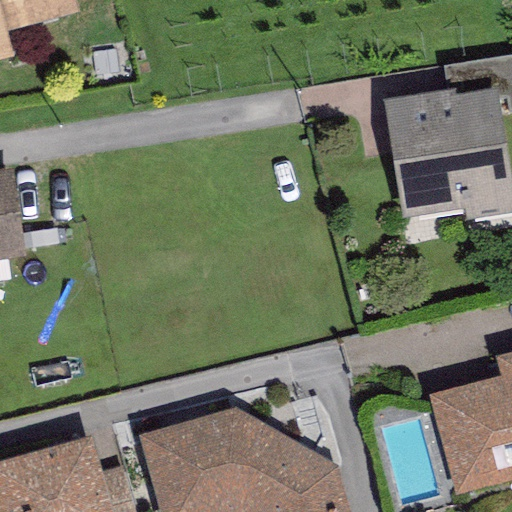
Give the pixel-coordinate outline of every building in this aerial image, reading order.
[(73,0),(0,0),(0,63),(9,61),(2,34),(77,15),(73,0)] [(454,94),(383,104),(400,223),(463,214),(464,223),(511,216),(511,205),(496,95),(455,101),(454,94)] [(10,173),(0,174),(0,263),(23,260),(10,173)] [(511,356),(494,361),(498,380),(428,399),(454,498),(511,483),(511,356)] [(233,412),(138,440),(158,511),(347,511),(338,472),(233,412)] [(89,442),(0,468),(0,511),(110,511),(100,475),(89,442)] [(110,511),(132,511),(120,470),(100,475),(110,511)]
